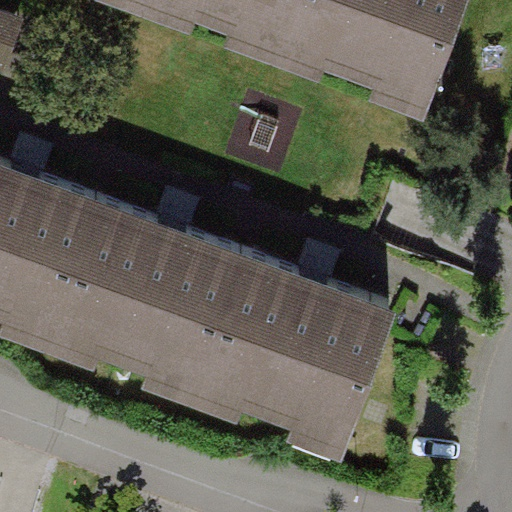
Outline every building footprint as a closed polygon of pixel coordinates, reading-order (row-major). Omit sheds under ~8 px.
[(141,0),(278,53),(299,0),(141,0)] [(419,108),(461,0),(299,0),(278,53),(419,108)] [(24,11),(0,2),(0,65),(5,67),(24,11)] [(102,185),(0,149),(0,311),(51,330),(102,185)] [(256,239),(102,185),(51,330),(205,384),(256,239)] [(410,293),(256,239),(205,384),(358,438),(410,293)]
